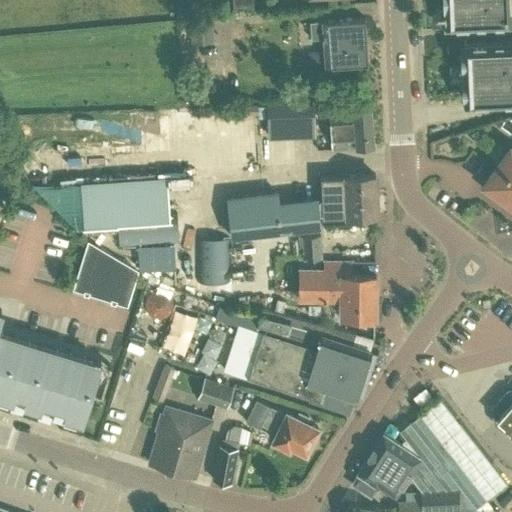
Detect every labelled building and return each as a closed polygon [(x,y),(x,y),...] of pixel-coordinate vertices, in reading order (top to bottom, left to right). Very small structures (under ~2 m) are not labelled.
[(205,2),(204,0),(195,0),(188,1),(188,4),(176,5),(177,18),(222,14),(221,1),(205,2)] [(232,0),(233,9),(253,8),(252,0),(232,0)] [(441,0),(442,7),(446,6),(447,24),(509,22),(507,0),(441,0)] [(191,44),(214,42),(212,17),(189,19),(191,44)] [(367,63),(365,37),(363,17),(321,21),(310,22),(311,39),(323,38),(325,66),(367,63)] [(511,100),(511,44),(468,46),(464,46),(464,50),(460,51),(461,68),(465,68),(465,80),(461,80),(462,98),(466,98),(466,102),(470,102),(511,100)] [(270,128),(280,127),(314,126),(313,102),(279,105),(270,105),(270,128)] [(257,105),(257,104),(245,105),(245,116),(258,115),(258,105),(257,105)] [(215,132),(215,108),(166,107),(165,131),(215,132)] [(223,107),(223,129),(240,129),(240,107),(223,107)] [(331,149),(373,146),(370,107),(329,110),(331,149)] [(511,147),(510,147),(482,187),(490,193),(493,189),(511,202),(511,147)] [(322,217),(376,216),(375,176),(321,177),(322,217)] [(278,190),(226,196),(231,239),(322,228),(318,196),(279,200),(278,190)] [(119,248),(179,243),(177,217),(117,220),(119,248)] [(323,259),(321,234),(298,236),(298,249),(303,249),(303,260),(313,259),(323,259)] [(230,282),(230,257),(229,237),(196,238),(197,282),(230,282)] [(127,307),(138,271),(88,241),(72,290),(127,307)] [(298,301),(340,302),(340,316),(357,316),(357,325),(375,325),(375,316),(376,274),(351,274),(351,260),(347,260),(323,260),(323,267),(298,267),(298,301)] [(156,291),(150,294),(146,300),(146,307),(149,314),(155,317),(162,318),(168,315),(172,309),(172,302),(169,296),(163,292),(156,291)] [(274,299),(271,310),(279,312),(282,301),(274,299)] [(320,306),(308,305),(308,314),(320,314),(320,306)] [(0,309),(0,395),(12,399),(10,405),(22,409),(24,403),(39,407),(37,414),(63,422),(65,415),(81,420),(90,391),(101,394),(108,372),(0,338),(0,313),(1,310),(0,309)] [(319,403),(342,411),(349,413),(357,390),(369,349),(352,344),(321,334),(319,340),(316,349),(262,332),(248,377),(247,379),(309,399),(309,401),(319,404),(319,403)] [(144,351),(156,354),(159,340),(146,338),(144,351)] [(163,401),(175,368),(164,363),(151,397),(163,401)] [(227,408),(234,387),(204,377),(197,398),(227,408)] [(397,493),(410,474),(420,489),(421,500),(422,500),(422,511),(496,511),(496,509),(477,510),(477,507),(508,483),(440,397),(399,430),(405,439),(399,443),(383,432),(358,471),(359,471),(350,485),(371,498),(380,485),(393,494),(397,493)] [(285,413),(256,399),(245,421),(260,428),(261,424),(276,432),(272,440),(289,448),(291,444),(306,452),(313,439),(315,440),(318,433),(316,432),(318,428),(307,423),(310,417),(298,411),(295,417),(286,412),(285,413)] [(511,434),(511,400),(496,419),(505,427),(504,427),(511,434)] [(212,418),(184,410),(183,416),(164,410),(149,460),(195,474),(212,418)] [(222,438),(221,445),(219,445),(213,478),(231,481),(237,448),(239,442),(249,444),(252,432),(241,427),(234,425),(226,430),(225,439),(222,438)] [(422,511),(422,500),(421,500),(397,501),(397,511),(422,511)] [(383,511),(384,508),(352,503),(352,504),(347,507),(346,511),(383,511)]
